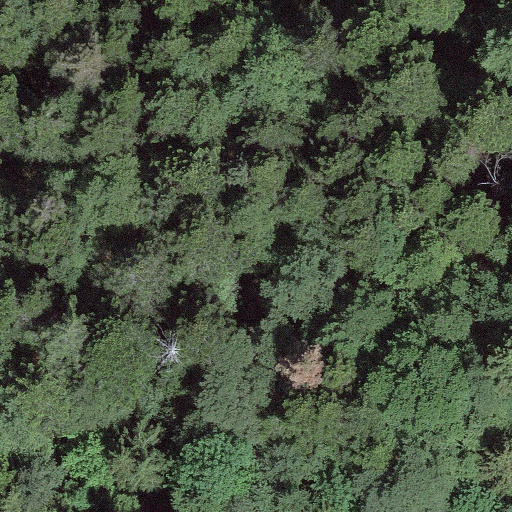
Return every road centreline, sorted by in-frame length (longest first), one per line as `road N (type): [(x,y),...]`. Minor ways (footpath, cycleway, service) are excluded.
road 1 (track): [(284,0),(389,34),(474,91),(511,105)]
road 2 (track): [(0,460),(164,511)]
